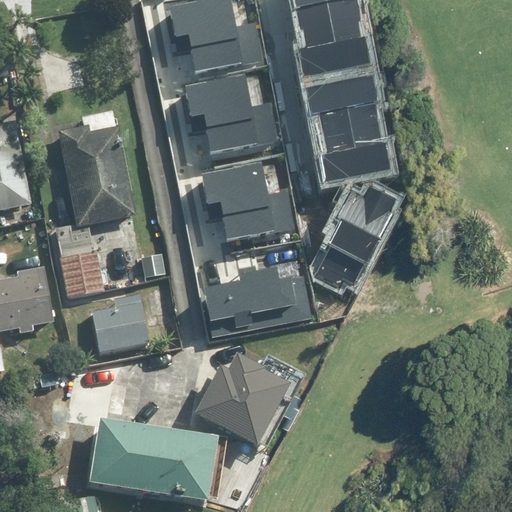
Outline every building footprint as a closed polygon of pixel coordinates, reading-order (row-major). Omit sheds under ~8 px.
[(188,48),(192,74),(261,62),(254,25),(230,29),(224,0),(169,10),(176,50),(188,48)] [(303,49),(308,76),(373,65),(362,0),(290,0),(292,9),(303,7),(310,47),(303,49)] [(322,153),(326,181),(391,170),(375,75),(306,87),(311,113),(322,112),(328,152),(322,153)] [(204,126),(209,153),(277,140),(270,103),(246,108),(241,78),(185,88),(193,129),(204,126)] [(79,130),(56,135),(74,227),(52,231),(65,299),(103,292),(91,228),(134,220),(114,114),(78,121),(79,130)] [(0,212),(29,207),(14,127),(0,129),(0,212)] [(220,214),(225,240),(293,228),(287,191),(263,195),(257,166),(201,176),(209,216),(220,214)] [(342,221),(314,275),(344,290),(348,284),(355,288),(401,200),(369,183),(363,196),(351,190),(336,218),(342,221)] [(245,285),(205,293),(213,335),(311,316),(303,274),(279,278),(277,269),(243,275),(245,285)] [(50,328),(43,273),(14,277),(15,284),(0,286),(0,375),(2,375),(0,361),(0,333),(17,331),(18,337),(32,335),(32,330),(50,328)] [(385,312),(381,290),(360,293),(361,302),(343,305),(345,319),(385,312)] [(144,344),(136,296),(111,301),(113,310),(90,314),(96,353),(144,344)] [(220,368),(197,409),(255,442),(286,385),(236,357),(228,372),(220,368)] [(208,508),(219,437),(94,419),(84,489),(208,508)] [(0,511),(3,511),(19,491),(0,477),(0,511)]
